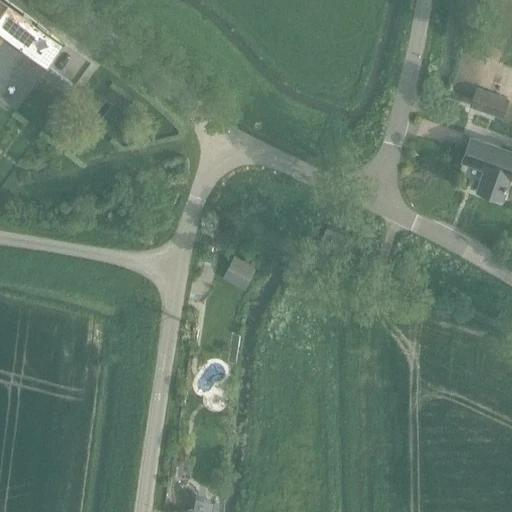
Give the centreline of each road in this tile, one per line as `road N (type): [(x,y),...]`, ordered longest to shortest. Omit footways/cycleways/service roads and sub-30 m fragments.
road 1 (unclassified): [(144,511),(177,270)]
road 2 (unclassified): [(227,136),(50,0)]
road 3 (unclassified): [(376,200),(422,0)]
road 4 (unclassified): [(177,270),(0,238)]
road 5 (unclassified): [(376,200),(227,136)]
road 6 (unclassified): [(376,200),(511,278)]
road 7 (unclassified): [(177,270),(193,205),(227,136)]
